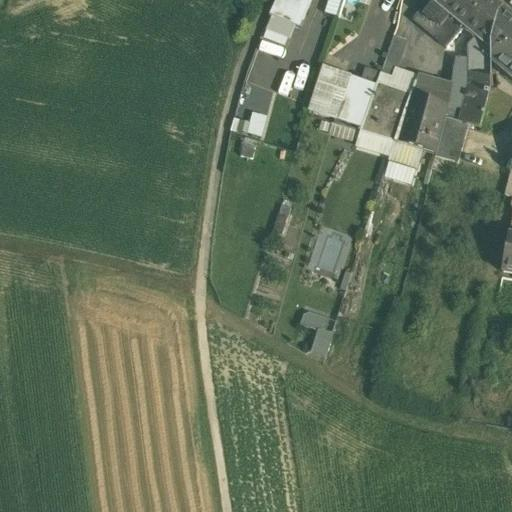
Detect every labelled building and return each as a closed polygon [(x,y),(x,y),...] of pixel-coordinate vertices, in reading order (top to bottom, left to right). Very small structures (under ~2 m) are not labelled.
[(311,0),(276,0),(269,17),(272,19),(293,28),(300,31),(311,0)] [(454,0),(427,0),(433,4),(449,18),(449,17),(444,13),(454,0)] [(489,0),(454,0),(444,13),(449,17),(449,18),(464,30),(475,39),(489,50),(489,46),(496,17),(497,15),(501,10),(489,0)] [(449,18),(433,4),(425,14),(421,12),(413,22),(432,38),(449,18)] [(511,18),(501,10),(497,15),(496,17),(489,46),(489,50),(489,63),(511,81),(511,18)] [(449,18),(432,38),(446,49),(464,30),(449,18)] [(293,28),(272,19),(263,40),(285,49),(293,28)] [(407,43),(393,38),(380,76),(394,80),(407,43)] [(475,39),(467,48),(468,62),(457,62),(449,107),(464,112),(460,124),(469,126),(479,129),(490,91),(489,63),(489,50),(475,39)] [(376,88),(323,68),(308,112),(361,130),(376,88)] [(410,95),(377,84),(376,88),(361,130),(360,133),(359,134),(360,134),(393,144),(403,113),(410,95)] [(436,104),(410,97),(404,113),(394,142),(436,155),(437,149),(425,145),(436,104)] [(436,104),(425,145),(437,149),(445,119),(446,119),(460,124),(464,112),(449,107),(436,104)] [(243,135),(258,138),(263,117),(248,114),(243,135)] [(460,124),(446,119),(435,158),(458,165),(469,126),(460,124)] [(360,133),(331,125),(329,134),(358,142),(360,134),(359,134),(360,133)] [(511,239),(509,239),(508,239),(503,275),(511,276),(511,239)] [(328,333),(331,322),(299,313),(296,325),(328,333)] [(320,359),(328,336),(312,330),(303,352),(320,359)]
